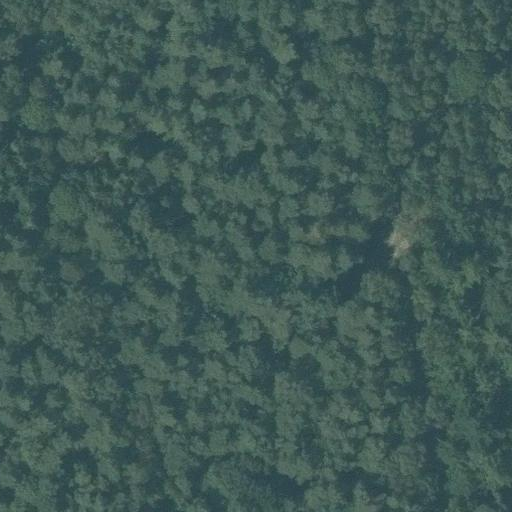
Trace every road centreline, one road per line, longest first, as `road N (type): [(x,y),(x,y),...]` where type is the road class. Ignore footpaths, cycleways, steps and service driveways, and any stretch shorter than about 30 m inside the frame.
road 1 (track): [(9,0),(161,511)]
road 2 (track): [(442,511),(397,220)]
